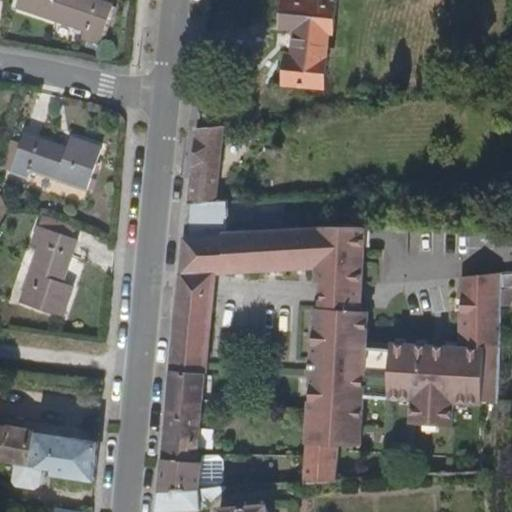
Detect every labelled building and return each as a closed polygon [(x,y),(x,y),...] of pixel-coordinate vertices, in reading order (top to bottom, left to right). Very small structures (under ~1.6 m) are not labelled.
[(19,0),(17,7),(84,30),(81,37),(99,43),(113,6),(95,0),(19,0)] [(337,0),(287,0),(285,30),(295,31),(292,58),(289,57),(286,86),(325,89),(331,35),(335,35),(337,0)] [(224,130),(195,133),(184,238),(225,236),(224,204),(216,204),(224,130)] [(7,140),(0,160),(0,169),(28,178),(31,171),(87,190),(101,150),(69,139),(66,148),(24,133),(20,144),(7,140)] [(71,238),(75,227),(43,216),(32,244),(40,247),(20,303),(60,318),(72,286),(61,282),(76,240),(71,238)] [(225,236),(184,238),(180,277),(214,275),(316,269),(315,286),(345,288),(345,290),(361,290),(364,230),(353,229),(321,231),(321,230),(225,236)] [(214,275),(180,277),(179,294),(212,297),(214,275)] [(307,415),(339,419),(337,448),(359,450),(364,399),(415,404),(413,428),(449,432),(451,407),(480,410),(481,407),(498,409),(499,321),(500,279),(500,275),(461,280),(458,351),(365,345),(357,344),(359,313),(314,310),(311,360),(316,361),(314,376),(309,376),(307,415)] [(345,288),(315,286),(314,310),(359,313),(361,290),(345,290),(345,288)] [(212,297),(179,294),(168,399),(184,401),(202,403),(212,297)] [(367,314),(359,313),(357,344),(365,345),(367,314)] [(184,401),(168,399),(167,413),(183,415),(184,401)] [(202,403),(184,401),(183,415),(200,417),(202,403)] [(183,415),(167,413),(162,460),(196,464),(197,457),(200,417),(183,415)] [(339,419),(307,415),(304,448),(337,448),(339,419)] [(52,474),(93,480),(96,442),(0,427),(0,460),(15,463),(11,481),(17,487),(33,490),(39,485),(42,467),(53,469),(52,474)] [(304,448),(303,458),(337,458),(337,448),(304,448)] [(301,484),(337,482),(337,479),(337,458),(303,458),(301,484)] [(196,464),(162,460),(159,493),(200,490),(200,483),(203,464),(196,464)] [(200,490),(159,493),(156,511),(183,511),(199,511),(200,490)]
